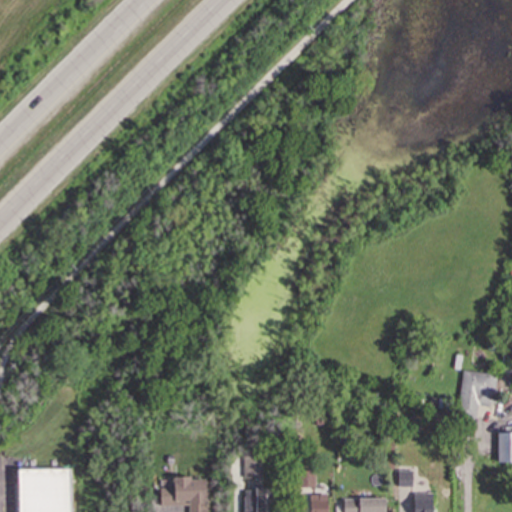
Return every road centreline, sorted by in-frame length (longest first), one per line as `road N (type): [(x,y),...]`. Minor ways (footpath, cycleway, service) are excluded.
road 1 (trunk): [(0,235),(237,0)]
road 2 (trunk): [(162,0),(0,159)]
